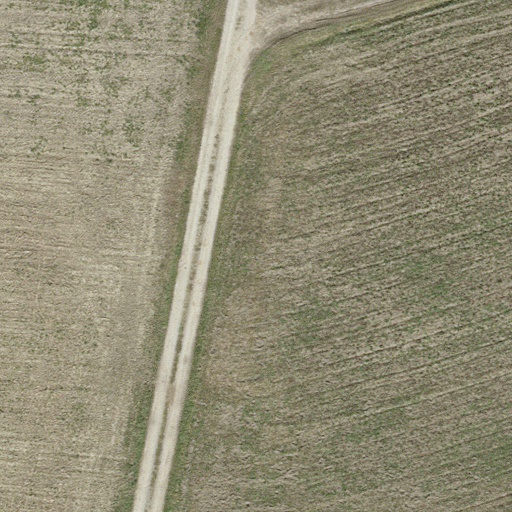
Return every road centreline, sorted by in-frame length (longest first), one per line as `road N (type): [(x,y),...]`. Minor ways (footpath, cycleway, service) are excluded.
road 1 (track): [(152,511),(247,0)]
road 2 (track): [(244,16),(289,23),(365,0)]
